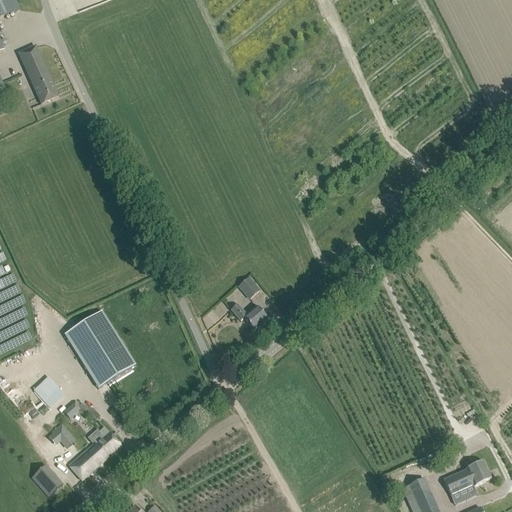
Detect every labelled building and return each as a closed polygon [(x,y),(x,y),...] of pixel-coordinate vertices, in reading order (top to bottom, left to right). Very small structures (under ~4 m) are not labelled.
[(0,0),(0,91),(4,89),(0,80),(0,52),(4,51),(0,41),(0,19),(10,15),(19,11),(14,0),(0,0)] [(18,55),(41,106),(58,98),(36,47),(27,51),(18,55)] [(237,288),(249,301),(260,291),(249,278),(237,288)] [(231,312),(240,323),(243,320),(254,332),(268,320),(257,308),(247,316),(238,305),(231,312)] [(63,336),(99,389),(135,364),(99,311),(63,336)] [(138,379),(134,382),(130,378),(123,383),(131,394),(142,385),(138,379)] [(81,410),(78,407),(80,406),(77,402),(64,413),(70,419),(81,410)] [(95,421),(100,417),(93,409),(90,416),(95,421)] [(61,425),(52,434),(53,435),(60,443),(67,451),(76,442),(61,425)] [(99,433),(97,431),(88,439),(92,445),(93,444),(94,446),(69,468),(82,482),(121,448),(104,428),(99,433)] [(466,471),(443,481),(447,490),(451,498),(473,488),(491,480),(488,472),(484,463),(465,471),(466,471)] [(46,467),(32,479),(43,491),(57,478),(46,467)] [(437,511),(423,479),(404,488),(408,498),(406,498),(412,511),(437,511)] [(481,496),(491,495),(490,485),(480,486),(481,496)]
